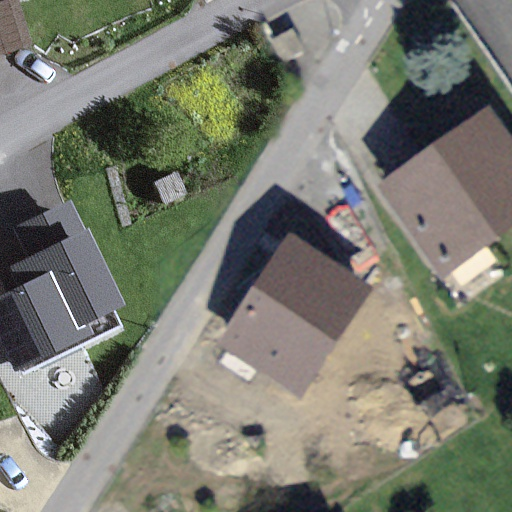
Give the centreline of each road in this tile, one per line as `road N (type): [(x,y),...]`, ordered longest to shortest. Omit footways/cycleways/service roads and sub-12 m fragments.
road 1 (residential): [(54,511),(358,0)]
road 2 (residential): [(238,0),(0,132)]
